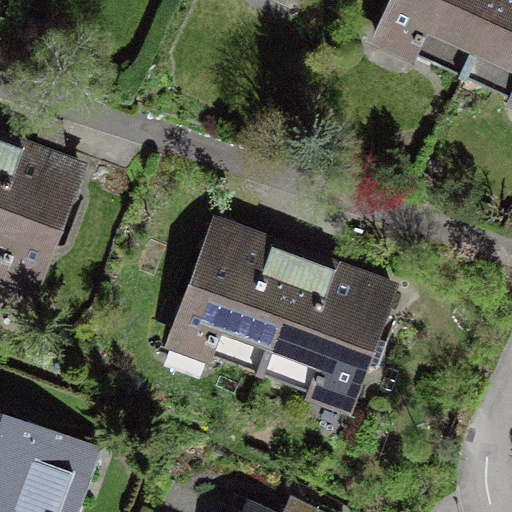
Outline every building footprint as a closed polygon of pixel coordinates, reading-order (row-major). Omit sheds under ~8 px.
[(407,50),(463,75),(496,0),(393,0),(377,37),(381,39),(390,20),(416,31),(407,50)] [(511,0),(496,0),(463,75),(511,97),(511,0)] [(51,172),(38,167),(40,162),(39,157),(36,153),(31,150),(0,138),(0,271),(5,274),(11,258),(12,257),(12,255),(38,265),(31,284),(36,286),(80,169),(56,160),(51,172)] [(248,245),(246,249),(234,245),(239,232),(214,223),(171,340),(176,342),(183,322),(209,332),(202,352),(260,373),(303,255),(260,240),(256,240),(252,242),(248,245)] [(363,292),(350,287),(352,282),(351,277),(348,273),(343,270),(303,255),(260,373),(318,394),(325,375),(351,385),(344,404),(349,406),(393,289),(368,280),(363,292)] [(0,414),(0,511),(56,511),(71,474),(86,480),(99,446),(28,420),(26,425),(0,414)] [(281,511),(329,511),(291,494),(281,511)]
